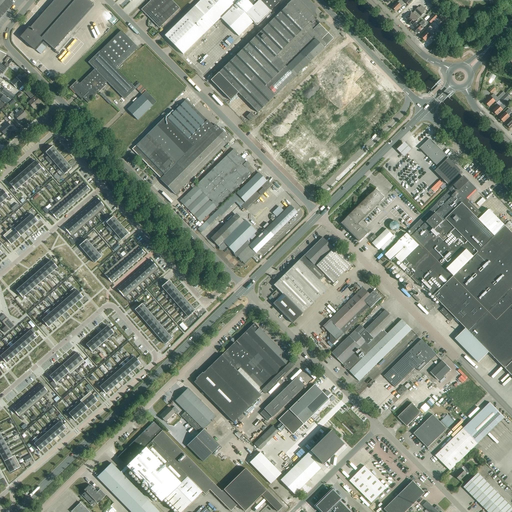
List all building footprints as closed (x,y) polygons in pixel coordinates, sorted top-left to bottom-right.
[(0,0),(0,19),(13,4),(9,0),(0,0)] [(59,44),(94,5),(87,0),(54,0),(30,28),(29,27),(20,37),(34,50),(43,40),(54,50),(59,44)] [(171,0),(151,0),(141,10),(159,28),(179,8),(171,0)] [(200,0),(194,6),(164,36),(183,55),(213,25),(220,18),(238,37),(253,22),(257,26),(271,12),(270,11),(279,2),(280,0),(200,0)] [(295,0),(292,0),(219,74),(211,82),(231,102),(238,94),(258,114),(333,39),(295,0)] [(400,0),(392,8),(396,12),(400,8),(402,7),(404,4),(400,0)] [(412,12),(405,19),(409,23),(409,24),(410,26),(412,26),(418,19),(424,13),(424,12),(426,10),(422,6),(419,8),(418,7),(413,13),(412,12)] [(431,19),(428,21),(431,24),(438,17),(435,15),(431,19)] [(423,20),(414,30),(418,33),(421,30),(423,29),(426,26),(424,24),(426,23),(423,20)] [(438,29),(441,33),(447,27),(444,23),(438,29)] [(426,31),(421,37),(425,41),(431,36),(429,34),(433,31),(430,28),(427,32),(426,31)] [(138,48),(121,31),(88,63),(95,69),(80,84),(77,81),(70,88),(81,100),(83,98),(88,103),(106,85),(105,84),(107,82),(122,97),(133,86),(116,69),(138,48)] [(16,77),(10,83),(16,89),(22,84),(16,77)] [(15,96),(10,93),(4,88),(1,92),(12,100),(15,96)] [(33,109),(40,102),(33,93),(28,88),(24,92),(29,97),(30,99),(32,98),(32,99),(28,102),(33,109)] [(142,95),(127,110),(133,115),(138,120),(152,106),(156,102),(151,97),(146,91),(142,95)] [(491,97),(485,102),(489,107),(495,101),(496,103),(499,100),(500,100),(506,94),(503,92),(497,97),(494,94),(491,97)] [(496,106),(497,107),(493,111),(497,115),(503,110),(505,108),(507,106),(505,104),(509,100),(508,100),(510,98),(510,97),(507,94),(500,100),(496,103),(498,105),(496,106)] [(10,101),(3,95),(0,99),(7,105),(10,101)] [(197,142),(213,126),(207,121),(186,100),(184,101),(167,119),(165,117),(132,149),(160,178),(177,161),(197,142)] [(505,112),(499,118),(504,122),(509,117),(508,115),(511,111),(509,109),(505,113),(505,112)] [(19,122),(27,115),(22,110),(14,116),(19,122)] [(0,130),(4,135),(12,128),(8,123),(2,128),(0,125),(0,130)] [(177,161),(160,178),(161,179),(160,179),(175,195),(175,194),(177,196),(180,192),(179,191),(230,140),(215,125),(213,127),(213,126),(197,142),(177,161)] [(430,139),(420,148),(427,156),(438,167),(441,164),(441,165),(434,171),(448,185),(462,172),(448,158),(447,159),(446,159),(448,157),(430,139)] [(405,143),(398,150),(405,156),(412,149),(408,146),(405,143)] [(48,155),(45,158),(46,160),(49,157),(56,151),(52,147),(45,152),(48,155)] [(211,202),(217,207),(252,173),(247,167),(249,165),(246,162),(243,165),(240,163),(243,160),(233,150),(196,186),(201,191),(201,192),(206,196),(209,192),(212,195),(211,196),(214,199),(211,202)] [(49,162),(50,164),(53,161),(60,155),(56,151),(49,157),(52,160),(49,162)] [(55,164),(52,167),(54,168),(57,166),(64,160),(60,156),(60,155),(53,161),(55,164)] [(59,168),(56,171),(57,172),(58,172),(60,170),(67,164),(64,160),(57,166),(59,168)] [(32,164),(31,165),(36,171),(37,172),(40,169),(42,172),(44,171),(41,168),(35,161),(32,164)] [(63,173),(60,175),(61,177),(64,174),(71,168),(68,165),(67,164),(60,170),(63,173)] [(28,168),(27,169),(33,176),(35,173),(38,176),(39,175),(39,174),(37,172),(36,171),(31,165),(28,168)] [(23,172),(22,172),(28,179),(31,177),(34,180),(35,179),(33,176),(27,169),(23,172)] [(18,176),(24,183),(27,181),(29,184),(31,182),(28,179),(22,172),(18,176)] [(236,194),(245,202),(241,206),(245,211),(271,186),(258,173),(236,194)] [(14,180),(20,187),(22,184),(25,187),(27,186),(24,183),(18,176),(14,180)] [(505,226),(489,209),(479,220),(462,203),(477,189),(464,176),(450,190),(437,203),(438,203),(410,230),(412,232),(409,235),(407,233),(385,255),(391,261),(396,257),(410,272),(408,274),(419,285),(421,283),(428,290),(473,246),(474,248),(475,246),(480,251),(505,226)] [(80,182),(77,185),(85,194),(90,190),(89,188),(88,188),(82,181),(79,178),(78,179),(80,182)] [(14,180),(9,184),(15,191),(18,188),(21,191),(22,190),(20,187),(14,180)] [(76,187),(72,189),(80,198),(85,194),(77,185),(75,182),(73,183),(76,187)] [(71,191),(68,193),(75,202),(80,198),(72,189),(70,186),(68,188),(71,191)] [(196,186),(181,201),(201,222),(216,207),(217,207),(211,202),(214,199),(211,196),(212,195),(209,192),(206,196),(201,192),(201,191),(196,186)] [(376,189),(353,212),(349,216),(342,223),(360,242),(368,234),(359,224),(362,221),(373,209),(374,210),(377,206),(385,198),(376,189)] [(2,190),(0,191),(0,196),(4,201),(6,198),(9,201),(11,200),(10,199),(8,197),(2,190)] [(66,195),(63,198),(70,206),(75,202),(68,193),(65,190),(63,192),(66,195)] [(61,199),(58,202),(66,210),(70,206),(63,198),(60,195),(59,196),(61,199)] [(477,203),(481,206),(487,200),(484,197),(477,203)] [(57,203),(53,206),(61,215),(66,210),(58,202),(56,199),(54,200),(57,203)] [(98,199),(92,203),(100,212),(103,215),(104,214),(102,211),(105,208),(99,200),(98,199)] [(52,207),(48,210),(53,215),(53,216),(54,217),(56,219),(61,215),(53,206),(51,203),(49,204),(52,207)] [(92,203),(88,207),(95,216),(98,219),(99,218),(97,215),(100,212),(92,203)] [(278,216),(284,209),(280,205),(273,212),(278,216)] [(290,206),(266,229),(273,237),(297,213),(290,206)] [(88,207),(83,211),(91,220),(93,223),(95,222),(92,219),(95,216),(88,207)] [(83,211),(78,215),(86,224),(88,227),(90,226),(87,223),(91,220),(83,211)] [(26,214),(25,215),(27,218),(33,225),(38,221),(32,214),(29,217),(26,214)] [(218,246),(220,248),(220,250),(223,250),(227,246),(234,253),(233,254),(234,254),(235,256),(248,242),(247,241),(256,232),(245,220),(243,221),(236,214),(210,239),(218,247),(218,246)] [(78,215),(73,220),(81,228),(84,231),(85,230),(83,227),(86,224),(78,215)] [(108,225),(105,228),(107,230),(110,227),(117,221),(113,217),(106,222),(108,225)] [(22,218),(20,219),(22,221),(23,222),(29,229),(33,225),(27,218),(24,221),(22,218)] [(73,220),(69,224),(76,233),(79,236),(80,234),(78,231),(81,228),(73,220)] [(18,221),(16,223),(19,226),(25,232),(29,229),(23,222),(20,224),(18,221)] [(112,230),(109,232),(110,234),(114,231),(120,225),(117,221),(110,227),(112,230)] [(395,221),(394,221),(393,222),(392,222),(391,223),(391,224),(390,225),(390,226),(390,227),(390,228),(391,229),(392,230),(393,231),(394,231),(395,231),(396,231),(397,230),(398,230),(398,229),(399,228),(399,227),(399,226),(399,225),(399,224),(398,223),(398,222),(397,222),(396,222),(395,221)] [(511,289),(511,288),(511,232),(509,230),(511,227),(511,224),(510,222),(505,226),(480,251),(475,246),(474,248),(473,246),(428,290),(434,296),(466,328),(455,339),(478,363),(489,352),(504,368),(507,371),(511,366),(511,289)] [(69,224),(64,228),(67,232),(71,237),(72,237),(74,240),(76,238),(73,235),(76,233),(69,224)] [(11,229),(8,232),(15,240),(20,236),(13,228),(10,225),(8,226),(11,229)] [(13,225),(12,226),(13,227),(13,228),(20,236),(25,232),(19,226),(16,228),(14,225),(13,225)] [(116,234),(113,237),(114,238),(117,236),(124,230),(120,225),(114,231),(116,234)] [(6,233),(3,236),(10,245),(15,240),(8,232),(5,229),(4,230),(6,233)] [(249,243),(248,242),(235,256),(236,258),(237,257),(245,264),(256,253),(255,253),(258,250),(258,251),(273,237),(266,229),(251,244),(252,245),(250,247),(248,245),(249,243)] [(120,238),(117,241),(118,242),(121,240),(128,234),(124,230),(117,236),(120,238)] [(383,251),(398,238),(395,235),(393,236),(387,230),(378,238),(374,235),(369,240),(373,243),(372,243),(379,250),(381,249),(383,251)] [(86,240),(79,246),(83,250),(90,245),(87,241),(90,239),(89,237),(88,239),(86,240)] [(292,323),(327,289),(319,280),(325,275),(333,283),(353,264),(335,247),(333,249),(322,238),(299,260),(273,285),(282,294),(272,304),(292,323)] [(90,245),(83,250),(87,255),(94,249),(91,246),(94,243),(93,242),(90,245)] [(136,246),(132,249),(140,258),(145,253),(144,252),(137,245),(135,242),(133,243),(136,246)] [(94,249),(87,255),(91,259),(97,253),(95,250),(98,247),(97,246),(94,249)] [(131,250),(128,253),(135,262),(140,258),(132,249),(130,246),(128,247),(131,250)] [(97,253),(91,259),(94,263),(101,257),(98,254),(102,252),(100,250),(97,253)] [(126,254),(123,257),(130,266),(135,262),(128,253),(125,250),(123,251),(126,254)] [(121,259),(118,261),(126,270),(130,266),(123,257),(120,254),(119,256),(121,259)] [(117,263),(113,265),(121,274),(126,270),(118,261),(115,258),(114,260),(117,263)] [(151,260),(146,265),(153,273),(156,276),(157,275),(155,272),(158,269),(152,262),(151,260)] [(51,261),(46,265),(52,271),(55,269),(58,272),(59,271),(57,268),(57,267),(51,261)] [(112,267),(109,270),(116,278),(121,274),(113,265),(111,263),(109,264),(112,267)] [(46,265),(42,268),(48,275),(51,273),(53,276),(55,274),(52,271),(46,265)] [(146,265),(141,269),(149,278),(151,281),(153,279),(150,276),(153,273),(146,265)] [(107,271),(104,274),(108,279),(109,281),(111,283),(116,278),(109,270),(106,267),(104,268),(107,271)] [(42,268),(38,272),(44,279),(47,276),(49,279),(51,278),(48,275),(42,268)] [(141,269),(136,273),(144,282),(146,285),(148,283),(145,280),(149,278),(141,269)] [(37,272),(33,276),(39,283),(42,280),(44,282),(45,283),(46,282),(44,279),(38,272),(37,272)] [(136,273),(131,277),(139,286),(142,289),(143,287),(141,284),(144,282),(136,273)] [(33,276),(29,279),(34,285),(35,286),(38,284),(41,287),(42,286),(39,283),(33,276)] [(131,277),(127,281),(134,290),(137,293),(138,292),(136,289),(139,286),(131,277)] [(28,280),(25,283),(31,290),(34,288),(36,291),(38,289),(37,289),(35,286),(34,285),(29,279),(28,280)] [(127,281),(122,285),(130,294),(132,297),(134,296),(131,293),(134,290),(127,281)] [(164,290),(161,292),(162,294),(165,291),(172,285),(168,281),(161,287),(164,290)] [(24,284),(21,287),(26,294),(29,291),(32,294),(33,293),(31,290),(25,283),(24,284)] [(122,285),(117,290),(119,292),(120,293),(125,298),(127,301),(129,300),(126,297),(130,294),(122,285)] [(168,294),(165,296),(166,298),(169,295),(176,289),(172,285),(165,291),(168,294)] [(19,288),(16,291),(22,298),(25,295),(28,298),(29,297),(26,294),(21,287),(19,288)] [(358,318),(370,307),(371,308),(381,298),(374,290),(370,294),(366,291),(363,288),(330,320),(323,326),(331,334),(330,335),(330,342),(333,345),(337,341),(359,319),(358,318)] [(171,298),(168,301),(170,302),(173,300),(180,294),(176,289),(169,295),(171,298)] [(71,290),(70,291),(72,294),(78,301),(82,297),(77,290),(74,293),(71,290)] [(67,294),(65,295),(68,298),(74,305),(74,304),(78,301),(72,294),(69,297),(67,294)] [(175,302),(172,305),(173,307),(176,304),(183,298),(180,294),(173,300),(175,302)] [(62,297),(61,298),(64,302),(69,308),(70,308),(74,305),(68,298),(65,300),(62,297)] [(179,307),(176,309),(177,311),(180,308),(187,302),(183,298),(176,304),(179,307)] [(58,301),(57,302),(59,305),(65,312),(69,308),(64,302),(61,304),(58,301)] [(141,304),(135,310),(139,314),(145,309),(143,306),(146,303),(145,302),(142,304),(141,304)] [(183,311),(180,314),(181,315),(182,314),(184,313),(185,311),(191,307),(187,302),(180,308),(183,311)] [(54,305),(52,306),(55,309),(61,316),(65,312),(59,305),(56,308),(54,305)] [(145,309),(139,314),(142,319),(149,313),(146,310),(150,307),(148,306),(145,309)] [(186,315),(183,318),(185,320),(188,317),(189,316),(195,311),(191,307),(185,311),(184,313),(186,315)] [(49,308),(48,310),(51,313),(56,320),(61,316),(55,309),(52,311),(49,308)] [(361,325),(332,353),(339,361),(345,366),(344,367),(347,370),(347,369),(350,371),(388,334),(383,330),(395,318),(386,309),(366,329),(361,325)] [(149,313),(142,319),(146,323),(153,317),(150,314),(153,312),(152,310),(149,313)] [(45,312),(44,313),(46,317),(52,323),(56,320),(51,313),(48,315),(45,312)] [(153,317),(146,323),(150,327),(156,322),(154,319),(157,316),(156,315),(153,317)] [(41,316),(39,317),(40,318),(42,320),(48,327),(52,323),(46,317),(43,319),(41,316)] [(7,318),(2,322),(5,326),(9,330),(9,331),(14,326),(7,318)] [(156,322),(150,327),(154,332),(160,326),(158,323),(161,320),(160,319),(156,322)] [(403,319),(388,334),(350,371),(359,381),(413,330),(403,319)] [(160,326),(154,332),(157,336),(163,331),(164,330),(161,327),(164,325),(163,323),(160,326)] [(265,394),(295,365),(254,323),(194,382),(233,423),(235,421),(237,423),(239,421),(240,421),(245,416),(242,414),(261,396),(237,371),(240,369),(265,394)] [(108,326),(103,330),(109,337),(112,334),(114,337),(116,336),(113,333),(108,326)] [(163,331),(157,336),(161,340),(168,335),(165,332),(168,329),(167,328),(166,329),(164,330),(163,331)] [(25,330),(23,331),(26,334),(32,341),(36,337),(31,330),(28,333),(25,330)] [(103,330),(99,334),(105,341),(107,338),(110,341),(111,340),(109,337),(103,330)] [(168,335),(161,340),(165,345),(171,339),(169,336),(172,333),(171,332),(168,335)] [(21,333),(19,335),(20,336),(22,338),(23,339),(28,345),(32,341),(26,334),(23,336),(21,333)] [(99,334),(94,338),(99,343),(100,344),(103,342),(106,345),(107,344),(105,341),(99,334)] [(16,337),(15,338),(17,341),(23,348),(28,345),(23,339),(22,338),(19,340),(16,337)] [(94,338),(90,341),(96,348),(99,346),(101,349),(103,347),(100,344),(99,343),(94,338)] [(421,340),(398,363),(409,374),(416,367),(420,372),(437,355),(421,340)] [(12,341),(11,342),(13,345),(19,352),(23,348),(17,341),(15,344),(12,341)] [(90,341),(86,345),(92,352),(95,349),(97,352),(99,351),(96,348),(90,341)] [(8,344),(6,346),(9,349),(10,350),(15,356),(19,352),(13,345),(10,348),(8,344)] [(3,348),(2,350),(5,353),(10,359),(15,356),(10,350),(9,349),(6,351),(3,348)] [(0,352),(0,355),(0,356),(6,363),(10,359),(5,353),(2,355),(0,352)] [(74,355),(72,357),(79,366),(82,369),(84,367),(81,364),(84,361),(77,353),(76,353),(74,355)] [(70,359),(67,361),(75,370),(77,373),(79,372),(76,368),(79,366),(72,357),(70,359)] [(129,357),(127,358),(130,361),(136,367),(140,364),(134,357),(131,359),(129,357)] [(124,360),(123,361),(126,364),(132,371),(136,367),(130,361),(127,363),(124,360)] [(65,363),(62,365),(70,374),(73,377),(74,376),(71,373),(75,370),(67,361),(65,363)] [(451,370),(442,361),(431,372),(439,381),(451,370)] [(409,374),(398,363),(384,376),(395,388),(409,374)] [(120,364),(119,365),(121,368),(122,369),(127,375),(132,371),(126,364),(123,367),(120,364)] [(62,365),(58,369),(64,376),(66,373),(68,375),(69,377),(71,375),(70,374),(62,365)] [(116,368),(114,369),(117,372),(123,379),(127,375),(122,369),(121,368),(118,371),(116,368)] [(58,369),(54,373),(60,380),(62,377),(65,380),(67,379),(64,376),(58,369)] [(112,371),(110,373),(113,376),(119,382),(123,379),(117,372),(114,374),(112,371)] [(54,373),(49,377),(55,383),(58,381),(61,384),(62,383),(60,380),(54,373)] [(107,375),(106,376),(108,379),(114,386),(118,383),(119,382),(113,376),(110,378),(107,375)] [(296,378),(264,409),(272,417),(304,386),(300,382),(298,380),(296,378)] [(103,379),(101,380),(104,383),(110,390),(114,387),(114,386),(108,379),(105,382),(103,379)] [(99,383),(97,384),(100,387),(106,394),(110,390),(104,383),(101,386),(99,383)] [(41,384),(36,388),(43,397),(46,400),(48,399),(45,396),(48,393),(41,384)] [(324,410),(331,402),(331,401),(332,402),(335,399),(327,391),(324,393),(325,394),(324,395),(314,385),(278,420),(281,422),(277,426),(275,424),(254,444),(260,450),(278,432),(280,433),(285,427),(292,434),(314,413),(316,416),(323,409),(324,410)] [(400,388),(401,388),(397,392),(401,396),(405,392),(407,390),(403,386),(400,388)] [(36,388),(31,392),(39,401),(41,404),(43,403),(40,400),(43,397),(36,388)] [(216,417),(188,388),(175,401),(185,412),(181,416),(199,434),(187,446),(203,462),(219,445),(204,429),(216,417)] [(88,394),(85,396),(92,405),(93,405),(95,403),(97,401),(90,392),(87,389),(85,391),(88,394)] [(31,392),(26,396),(34,405),(37,408),(38,407),(35,404),(39,401),(31,392)] [(83,398),(80,401),(81,403),(82,403),(88,409),(90,407),(92,405),(85,396),(82,393),(81,395),(83,398)] [(26,396),(22,401),(29,409),(32,412),(33,411),(31,408),(34,405),(26,396)] [(22,401),(17,405),(24,413),(27,416),(29,415),(26,412),(29,409),(22,401)] [(76,402),(75,403),(77,406),(78,407),(83,413),(88,409),(82,403),(81,403),(79,405),(76,402)] [(381,414),(390,406),(386,402),(377,410),(381,414)] [(412,403),(398,417),(407,427),(421,413),(412,403)] [(490,403),(435,456),(450,471),(504,418),(490,403)] [(17,405),(12,409),(19,418),(20,418),(22,421),(24,419),(21,416),(24,413),(17,405)] [(72,406),(70,407),(73,410),(79,417),(83,413),(78,407),(77,406),(75,409),(72,406)] [(169,407),(160,416),(165,422),(174,413),(176,415),(179,412),(174,407),(171,409),(169,407)] [(68,409),(66,411),(69,414),(74,421),(79,417),(73,410),(70,412),(68,409)] [(433,415),(424,423),(414,434),(428,448),(447,429),(446,428),(440,422),(433,415)] [(448,415),(440,422),(446,428),(447,429),(454,422),(448,415)] [(54,421),(53,422),(55,425),(56,426),(61,432),(66,428),(60,421),(57,424),(54,421)] [(121,473),(123,475),(127,471),(159,504),(165,499),(178,511),(181,511),(202,492),(205,494),(209,490),(230,511),(238,505),(245,511),(261,495),(277,511),(282,507),(245,468),(221,491),(153,422),(118,457),(126,466),(125,466),(127,468),(121,473)] [(50,425),(48,426),(51,429),(57,436),(61,432),(56,426),(55,425),(53,428),(50,425)] [(46,428),(44,430),(47,433),(53,440),(57,436),(51,429),(48,431),(46,428)] [(331,430),(310,451),(324,465),(345,444),(331,430)] [(185,442),(193,435),(188,431),(181,438),(185,442)] [(41,432),(40,433),(43,436),(42,436),(48,443),(53,440),(47,433),(44,435),(41,432)] [(193,435),(186,443),(188,445),(195,437),(193,435)] [(37,436),(36,437),(38,440),(44,447),(48,443),(42,436),(40,439),(37,436)] [(33,439),(31,441),(34,444),(40,451),(44,447),(38,440),(35,443),(33,439)] [(4,442),(0,443),(0,450),(7,447),(5,444),(9,442),(8,440),(4,442)] [(7,447),(0,450),(0,453),(1,456),(9,452),(8,449),(11,447),(10,445),(7,447)] [(9,452),(1,456),(4,461),(12,457),(10,454),(14,452),(13,450),(9,452)] [(271,484),(280,474),(281,474),(260,452),(249,463),(271,484)] [(306,454),(296,465),(280,480),(294,495),(321,468),(306,454)] [(12,457),(4,461),(7,467),(17,461),(21,460),(20,458),(16,460),(14,456),(12,457)] [(17,461),(7,467),(10,473),(20,467),(24,465),(23,463),(19,465),(17,461)] [(121,473),(111,463),(97,477),(131,511),(159,511),(123,475),(121,473)] [(372,503),(386,488),(364,466),(350,481),(372,503)] [(462,468),(455,475),(460,481),(467,474),(462,468)] [(510,511),(511,510),(511,507),(478,473),(464,487),(487,511),(510,511)] [(403,499),(416,485),(413,481),(406,488),(404,487),(399,495),(384,509),(386,511),(405,511),(409,508),(403,499)] [(90,485),(84,490),(85,492),(81,496),(91,506),(95,502),(97,504),(105,496),(100,490),(97,492),(90,485)] [(425,493),(416,485),(403,499),(409,508),(425,493)] [(332,491),(317,506),(322,511),(351,511),(340,501),(342,498),(335,491),(335,489),(332,489),(332,491)] [(434,508),(427,501),(423,506),(427,509),(424,511),(439,511),(442,510),(437,506),(434,508)] [(89,511),(80,503),(71,511),(89,511)]
